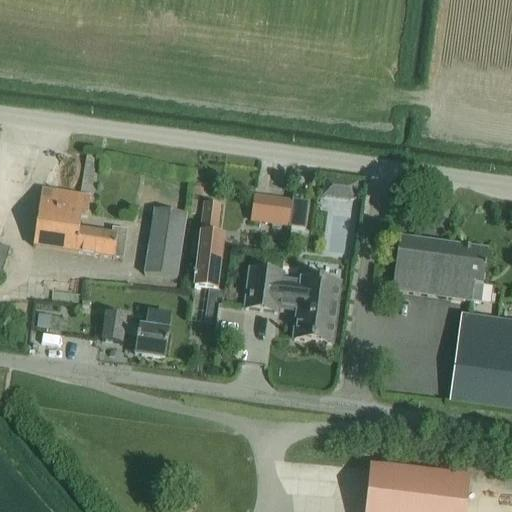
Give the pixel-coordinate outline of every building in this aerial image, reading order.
[(85,155),(79,193),(90,195),(96,157),(85,155)] [(325,181),(323,197),(353,200),(355,184),(325,181)] [(86,219),(89,198),(41,191),(32,248),(113,260),(113,259),(122,260),(126,231),(111,229),(110,236),(78,231),(80,218),(86,219)] [(268,200),(264,224),(288,227),(291,203),(268,200)] [(292,202),(289,228),(304,230),(307,204),(292,202)] [(223,238),(216,237),(220,206),(203,204),(200,236),(199,235),(197,256),(198,256),(195,275),(194,275),(193,280),(195,280),(193,289),(216,292),(220,260),(222,247),(223,238)] [(175,280),(185,217),(153,212),(144,275),(175,280)] [(398,240),(391,294),(471,304),(479,306),(482,288),(487,252),(398,240)] [(249,272),(244,310),(276,314),(277,307),(297,309),(293,341),(331,346),(339,286),(301,281),(300,290),(280,287),(281,276),(249,272)] [(511,300),(511,298),(511,286),(505,283),(499,294),(511,300)] [(138,330),(124,328),(125,321),(105,318),(101,341),(121,344),(122,339),(136,341),(133,355),(164,360),(168,333),(139,329),(138,330)] [(511,411),(511,325),(460,318),(448,402),(511,411)] [(464,511),(468,481),(369,470),(364,511),(464,511)]
